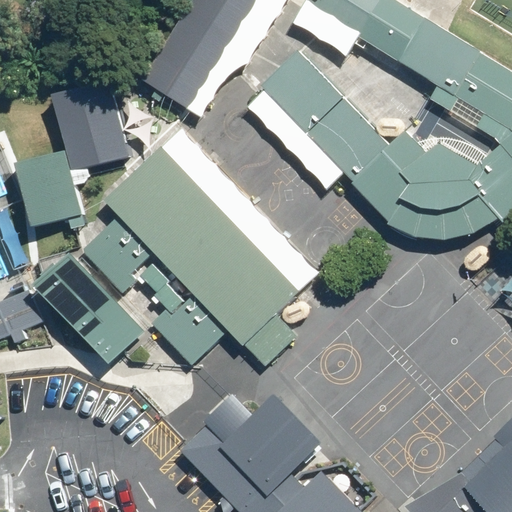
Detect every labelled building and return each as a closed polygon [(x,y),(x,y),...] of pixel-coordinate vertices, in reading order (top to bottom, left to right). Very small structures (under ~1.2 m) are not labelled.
[(269,0),(197,0),(147,78),(198,111),(269,0)] [(309,0),(308,2),(365,36),(387,0),(309,0)] [(419,25),(389,7),(373,34),(403,52),(419,25)] [(302,50),(267,85),(394,224),(421,234),(444,237),(481,232),(504,217),(511,226),(511,225),(511,67),(430,18),(404,60),(511,128),(511,136),(502,146),(477,166),(444,146),(409,168),(392,151),(396,143),(302,50)] [(117,83),(61,96),(79,170),(134,157),(117,83)] [(165,144),(107,200),(266,365),(301,331),(282,311),(305,289),(165,144)] [(73,148),(21,161),(37,227),(89,215),(73,148)] [(156,252),(126,222),(100,247),(129,278),(156,252)] [(148,331),(71,252),(36,286),(112,365),(148,331)] [(35,289),(0,302),(0,342),(49,324),(35,289)] [(226,325),(197,294),(170,320),(200,351),(226,325)] [(364,511),(327,473),(311,489),(296,473),(325,445),(273,391),(253,410),(237,393),(177,450),(235,511),(364,511)] [(410,505),(417,511),(511,511),(511,427),(464,475),(410,505)]
